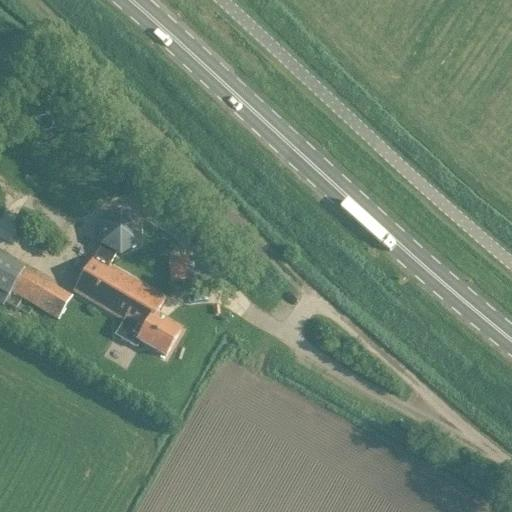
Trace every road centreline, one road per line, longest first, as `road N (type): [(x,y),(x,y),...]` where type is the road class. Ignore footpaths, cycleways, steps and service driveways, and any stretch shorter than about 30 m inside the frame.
road 1 (secondary): [(511,339),(133,0)]
road 2 (unclassified): [(511,465),(260,318)]
